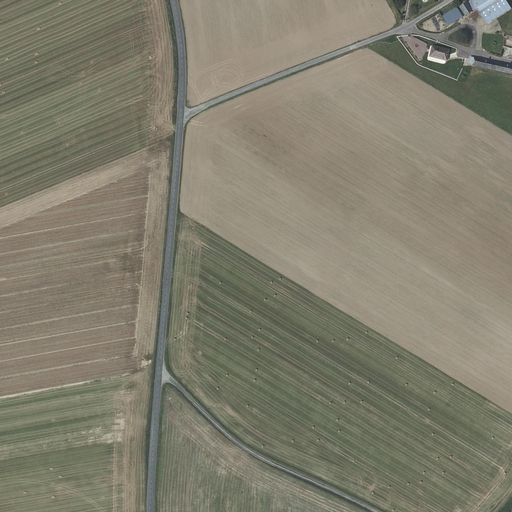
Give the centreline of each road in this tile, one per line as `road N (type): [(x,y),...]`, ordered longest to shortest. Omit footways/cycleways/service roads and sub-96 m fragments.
road 1 (unclassified): [(180,114),(399,29),(449,0)]
road 2 (unclassified): [(158,372),(255,454),(377,511)]
road 3 (tertiary): [(180,114),(158,372)]
road 4 (tertiary): [(158,372),(150,511)]
